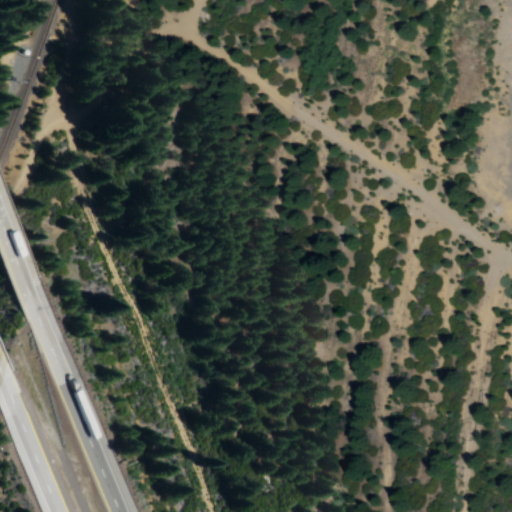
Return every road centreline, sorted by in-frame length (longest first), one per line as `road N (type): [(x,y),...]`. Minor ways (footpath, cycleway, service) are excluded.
road 1 (motorway): [(65,382),(0,229)]
road 2 (motorway): [(121,511),(65,382)]
